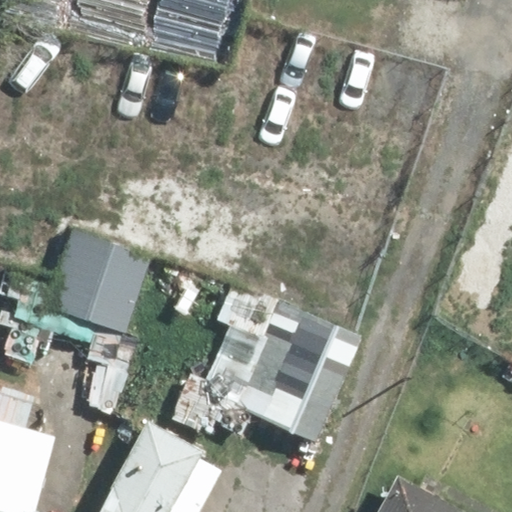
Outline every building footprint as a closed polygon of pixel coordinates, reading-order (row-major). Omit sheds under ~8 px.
[(76,327),(120,338),(145,261),(65,235),(40,313),(76,327)] [(278,437),(308,448),(356,338),(275,303),(230,410),(278,437)] [(231,324),(192,308),(169,364),(209,380),(231,324)] [(0,511),(24,511),(45,442),(0,428),(0,511)] [(192,511),(211,477),(189,465),(192,459),(136,429),(89,511),(192,511)] [(443,511),(387,482),(371,511),(443,511)]
